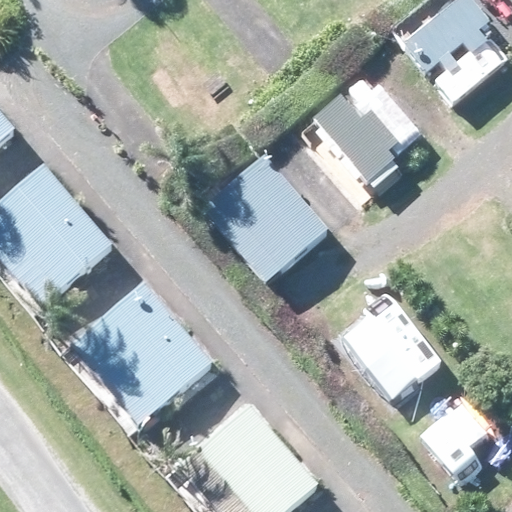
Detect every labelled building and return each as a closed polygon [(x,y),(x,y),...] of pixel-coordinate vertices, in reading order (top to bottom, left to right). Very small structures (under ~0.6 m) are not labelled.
[(508,55),(464,0),(451,0),(397,43),(420,73),(432,63),(457,94),(508,55)] [(339,94),(311,119),(365,182),(421,132),(378,83),(350,107),(339,94)] [(0,143),(14,131),(0,114),(0,143)] [(329,227),(265,154),(201,207),(266,282),(329,227)] [(0,206),(0,249),(43,302),(114,244),(50,166),(0,206)] [(481,281),(450,306),(482,343),(511,318),(481,281)] [(79,343),(144,421),(215,363),(150,285),(79,343)] [(340,336),(397,407),(450,365),(394,294),(340,336)] [(249,402),(177,462),(218,511),(288,511),(319,487),(249,402)] [(463,485),(483,467),(468,450),(489,431),(464,404),(423,441),(463,485)]
